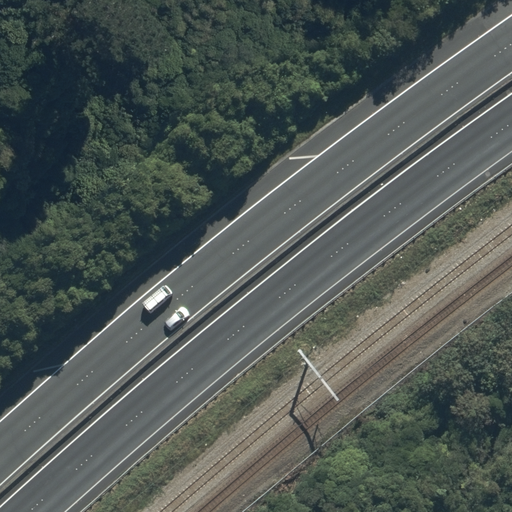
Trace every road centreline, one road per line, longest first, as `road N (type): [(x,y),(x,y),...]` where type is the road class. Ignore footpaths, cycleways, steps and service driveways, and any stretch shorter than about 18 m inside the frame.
road 1 (trunk): [(0,456),(279,217),(511,45)]
road 2 (trunk): [(511,127),(299,285),(28,511)]
